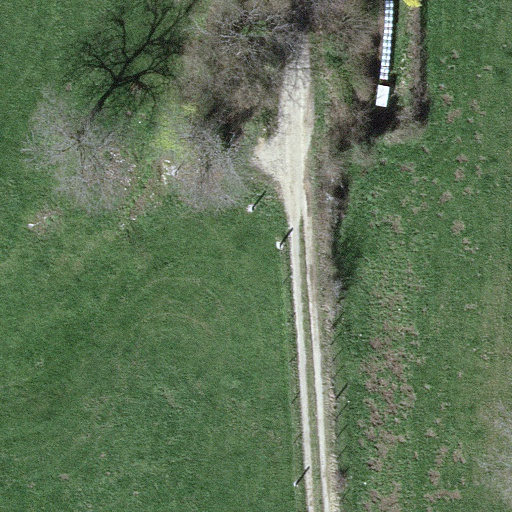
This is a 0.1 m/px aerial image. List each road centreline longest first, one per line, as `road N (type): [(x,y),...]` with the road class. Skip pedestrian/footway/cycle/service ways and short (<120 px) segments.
road 1 (track): [(287,148),(318,511)]
road 2 (track): [(287,148),(276,0)]
